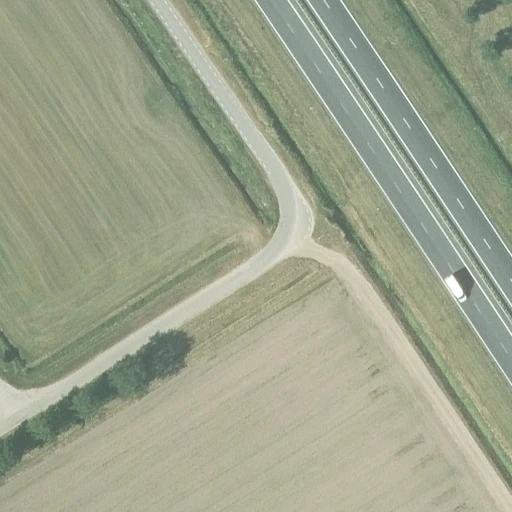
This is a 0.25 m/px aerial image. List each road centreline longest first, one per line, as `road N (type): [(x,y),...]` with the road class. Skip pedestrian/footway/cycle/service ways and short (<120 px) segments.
road 1 (trunk): [(269,0),(511,361)]
road 2 (trunk): [(511,284),(321,0)]
road 3 (unclassified): [(0,428),(282,244)]
road 4 (unclassified): [(155,0),(287,194),(294,226),(282,244)]
